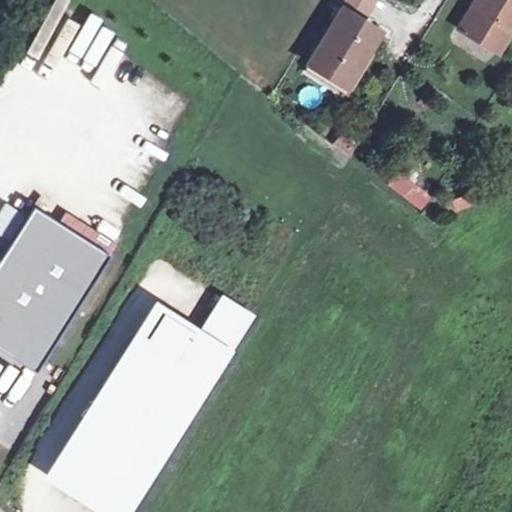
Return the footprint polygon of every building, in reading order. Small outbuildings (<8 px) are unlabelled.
[(347,0),(370,14),(378,0),(347,0)] [(511,0),(477,0),(461,29),(499,49),(511,24),(511,0)] [(333,85),(367,32),(333,11),(300,63),(333,85)] [(398,171),(387,185),(419,211),(430,197),(398,171)] [(32,207),(0,257),(0,335),(41,362),(108,255),(32,207)] [(223,300),(200,337),(225,353),(248,317),(223,300)] [(200,337),(161,313),(55,480),(105,511),(124,511),(225,353),(200,337)]
